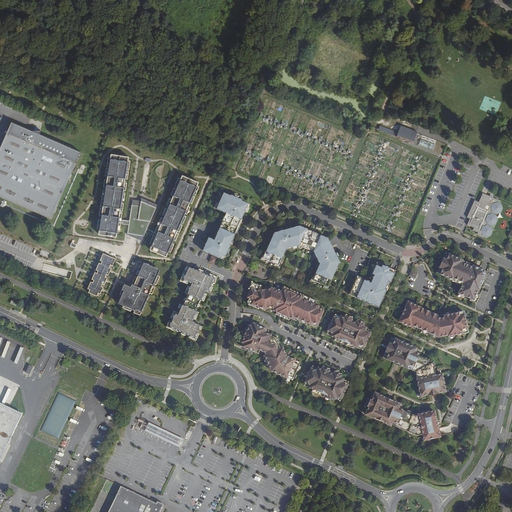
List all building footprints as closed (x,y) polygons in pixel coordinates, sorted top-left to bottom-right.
[(40,133),(31,133),(10,124),(6,133),(3,133),(6,134),(0,147),(0,199),(48,220),(52,218),(80,154),(38,136),(40,133)] [(396,139),(412,145),(416,134),(410,131),(400,127),(398,135),(380,128),(379,132),(388,136),(396,139)] [(435,146),(420,141),(418,146),(433,152),(435,146)] [(127,159),(109,156),(97,236),(115,239),(117,225),(121,225),(121,226),(128,227),(126,235),(142,238),(144,234),(150,237),(150,236),(154,238),(149,251),(165,258),(197,184),(181,177),(155,235),(152,234),(152,233),(146,230),(155,209),(140,203),(140,208),(131,206),(128,223),(122,222),(117,222),(127,159)] [(229,197),(223,194),(218,205),(216,210),(216,211),(225,215),(224,219),(222,223),(218,231),(216,236),(213,242),(208,239),(202,252),(219,260),(224,257),(232,239),(239,225),(244,213),(246,208),(247,205),(240,202),(241,202),(237,200),(233,198),(229,197)] [(497,204),(498,201),(492,199),(491,202),(489,201),(490,198),(483,195),(479,204),(475,202),(467,219),(470,220),(468,226),(474,229),(473,231),(478,234),(478,235),(484,238),(485,236),(485,237),(490,236),(492,232),(491,228),(490,228),(491,226),(492,226),(495,224),(497,221),(496,217),(495,217),(496,214),(497,215),(500,213),(502,209),(501,206),(497,204)] [(338,263),(326,239),(302,229),(301,231),(299,230),(298,227),(281,232),(277,233),(272,234),(273,237),(271,241),(269,241),(262,256),(262,258),(265,259),(265,261),(273,264),(274,263),(277,264),(278,263),(284,250),(291,248),(294,247),(298,246),(299,244),(304,246),(309,248),(313,250),(312,252),(314,256),(315,258),(318,265),(313,278),(312,280),(315,281),(315,283),(323,286),(324,285),(327,286),(328,285),(335,270),(334,269),(335,265),(338,263)] [(442,269),(440,275),(450,279),(451,278),(459,282),(458,284),(462,286),(458,294),(466,297),(470,299),(473,301),(477,290),(478,290),(481,285),(482,280),(486,272),(473,267),(472,268),(458,262),(459,259),(448,255),(446,261),(442,259),(439,268),(442,269)] [(85,294),(98,299),(103,289),(100,288),(101,286),(104,287),(115,261),(102,256),(99,262),(101,263),(100,266),(98,265),(95,272),(97,273),(96,275),(94,274),(91,281),(93,282),(92,284),(90,283),(85,294)] [(211,258),(209,263),(214,266),(217,260),(211,258)] [(473,266),(459,260),(458,262),(472,268),(473,267),(473,266)] [(141,314),(159,272),(142,264),(136,278),(137,279),(133,287),(131,286),(130,288),(123,286),(120,292),(122,293),(117,306),(134,313),(135,312),(141,314)] [(352,297),(378,309),(384,294),(383,294),(388,283),(390,284),(394,274),(388,271),(389,269),(380,265),(379,268),(374,266),(370,275),(372,276),(370,280),(369,283),(360,279),(358,283),(357,282),(352,293),(353,293),(352,297)] [(212,284),(214,280),(209,277),(188,268),(187,270),(186,272),(185,275),(182,281),(191,285),(189,288),(186,295),(188,296),(186,300),(185,303),(183,307),(181,306),(181,307),(180,310),(178,314),(177,316),(174,315),(172,320),(171,323),(168,328),(174,331),(189,337),(194,340),(197,335),(199,330),(200,327),(192,323),(193,320),(196,313),(196,312),(195,312),(196,308),(198,305),(199,301),(201,302),(201,301),(204,295),(206,291),(208,293),(209,291),(210,287),(212,284)] [(182,281),(185,275),(183,274),(180,282),(187,286),(188,284),(182,281)] [(214,280),(212,284),(214,285),(217,278),(209,275),(209,277),(214,280)] [(349,296),(352,297),(353,293),(352,293),(357,282),(358,283),(360,279),(357,278),(349,296)] [(279,286),(278,289),(299,298),(299,299),(310,304),(312,300),(279,286)] [(316,326),(323,312),(318,310),(319,308),(310,304),(299,299),(299,298),(278,289),(277,290),(276,293),(265,289),(259,291),(254,289),(248,287),(246,291),(243,298),(244,298),(246,299),(245,303),(254,308),(260,310),(266,308),(277,313),(290,319),(293,320),(294,318),(303,322),(311,326),(312,324),(316,326)] [(473,301),(470,299),(469,301),(472,303),(475,304),(479,295),(476,294),(473,301)] [(246,299),(244,298),(242,302),(244,306),(253,310),(254,308),(245,303),(246,299)] [(409,310),(405,308),(401,317),(405,319),(403,324),(408,327),(409,325),(413,327),(422,331),(428,333),(431,335),(439,338),(448,336),(456,334),(457,336),(463,334),(462,330),(467,329),(463,312),(458,313),(458,315),(453,316),(453,314),(449,315),(449,318),(444,319),(439,320),(437,319),(420,311),(420,310),(416,309),(417,307),(411,304),(409,310)] [(438,316),(417,307),(416,309),(420,310),(420,311),(437,319),(438,316)] [(276,315),(289,321),(290,319),(277,313),(276,315)] [(357,349),(358,345),(364,348),(370,335),(364,332),(365,329),(361,327),(362,324),(357,322),(356,325),(349,322),(350,320),(344,317),(343,319),(340,318),(339,321),(333,319),(328,332),(333,334),(332,337),(357,349)] [(168,328),(171,323),(169,322),(166,329),(174,333),(174,331),(168,328)] [(265,331),(250,325),(246,334),(245,333),(243,339),(244,339),(240,348),(254,354),(256,350),(259,351),(265,353),(266,356),(264,357),(271,372),(286,379),(287,377),(293,379),(299,366),(293,364),(294,361),(286,358),(282,349),(279,350),(276,343),(269,340),(270,337),(266,336),(263,334),(265,331)] [(277,341),(270,337),(269,340),(276,343),(279,350),(282,349),(277,341)] [(392,346),(389,344),(385,353),(388,355),(386,360),(416,374),(420,395),(422,394),(423,397),(428,396),(428,397),(438,395),(438,394),(443,394),(442,390),(445,390),(442,376),(436,377),(434,371),(435,371),(433,363),(424,359),(419,357),(419,355),(414,353),(416,349),(395,340),(392,346)] [(334,400),(336,397),(341,399),(347,386),(341,384),(343,381),(338,379),(339,376),(334,374),(333,376),(327,374),(328,371),(321,368),(320,371),(318,370),(316,373),(311,371),(305,383),(311,386),(309,389),(334,400)] [(109,383),(105,391),(121,399),(125,391),(116,386),(115,388),(112,386),(113,385),(109,383)] [(370,401),(367,408),(368,408),(365,416),(391,427),(391,426),(417,438),(423,436),(424,442),(440,438),(439,434),(439,433),(438,431),(439,431),(437,420),(436,420),(434,413),(415,417),(398,409),(400,405),(375,394),(372,401),(370,401)] [(0,458),(17,423),(19,420),(22,414),(0,403),(0,473),(3,468),(0,466),(0,458)] [(41,431),(58,438),(63,426),(62,426),(62,424),(62,421),(60,421),(60,426),(49,426),(45,425),(45,423),(44,423),(41,431)] [(184,438),(149,422),(145,430),(180,446),(184,438)] [(159,511),(162,506),(120,486),(107,511),(159,511)]
